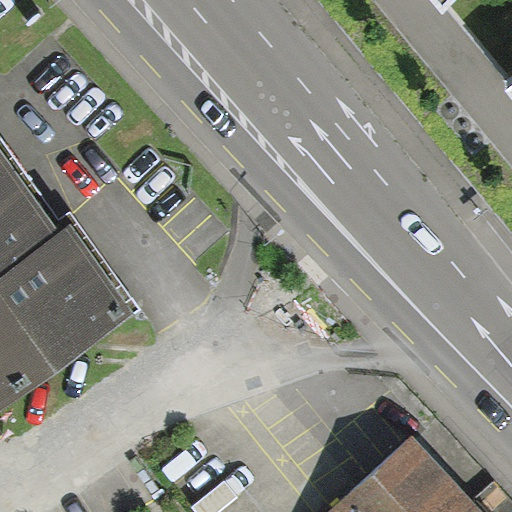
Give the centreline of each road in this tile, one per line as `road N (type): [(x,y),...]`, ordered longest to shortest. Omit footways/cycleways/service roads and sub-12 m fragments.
road 1 (primary): [(511,356),(188,0)]
road 2 (residential): [(0,496),(238,344)]
